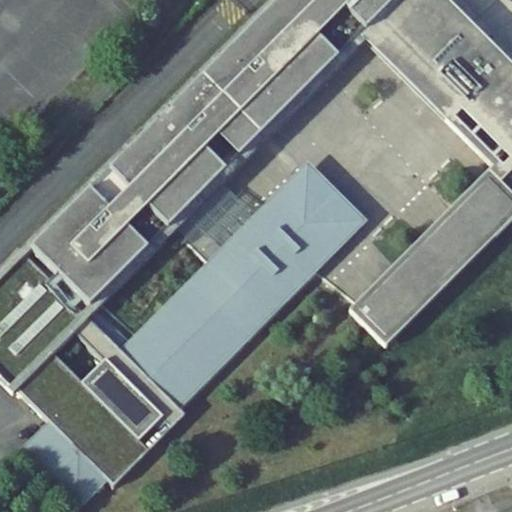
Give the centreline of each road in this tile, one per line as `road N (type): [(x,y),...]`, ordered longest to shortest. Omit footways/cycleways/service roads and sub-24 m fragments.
road 1 (residential): [(243,0),(0,249)]
road 2 (tertiary): [(350,511),(508,451)]
